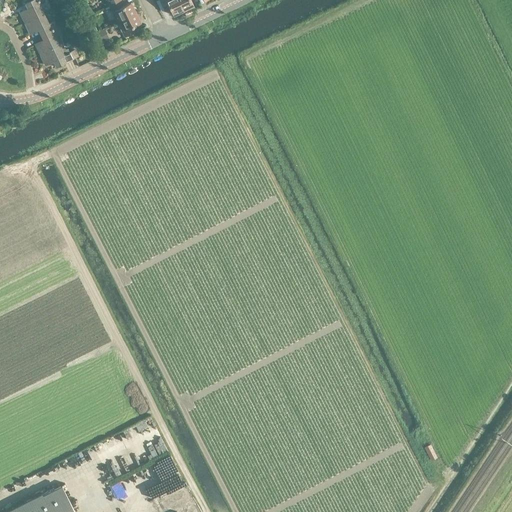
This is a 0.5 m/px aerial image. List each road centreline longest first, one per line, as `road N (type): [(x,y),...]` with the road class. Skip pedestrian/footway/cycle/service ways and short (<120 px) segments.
road 1 (residential): [(0,100),(32,98),(161,37)]
road 2 (track): [(511,385),(428,511)]
